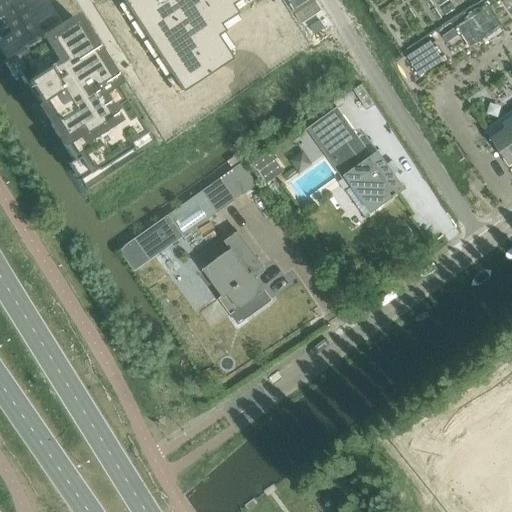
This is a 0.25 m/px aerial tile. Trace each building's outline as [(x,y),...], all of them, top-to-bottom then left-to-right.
[(124,0),(123,1),(182,93),(234,60),(219,36),(226,32),(222,25),(239,14),(234,5),(241,0),(124,0)] [(22,50),(12,56),(19,67),(14,71),(23,85),(25,83),(48,120),(46,121),(57,140),(60,138),(61,140),(58,141),(71,162),(76,158),(86,174),(94,170),(95,171),(131,148),(128,143),(145,132),(138,121),(140,119),(127,99),(125,100),(89,43),(91,42),(80,25),(78,26),(73,18),(38,40),(36,38),(33,40),(20,48),(22,50)] [(444,63),(430,43),(407,58),(420,78),(444,63)] [(387,165),(379,153),(373,157),(372,156),(371,157),(337,110),(339,109),(338,107),(307,129),(308,130),(311,128),(346,176),(353,186),(357,183),(376,209),(394,197),(395,198),(398,196),(397,194),(404,189),(397,179),(387,165)] [(511,111),(486,129),(492,138),(492,139),(505,158),(504,159),(510,167),(511,165),(511,111)] [(263,157),(250,166),(257,176),(271,167),(263,157)] [(258,185),(243,164),(166,218),(171,225),(174,223),(183,236),(184,237),(258,185)] [(146,233),(137,239),(151,259),(159,253),(183,236),(174,223),(171,225),(166,218),(146,233)] [(232,250),(205,270),(224,295),(220,298),(231,314),(238,324),(272,299),(254,274),(252,276),(249,271),(260,263),(263,268),(264,267),(239,232),(226,241),(232,250)]
